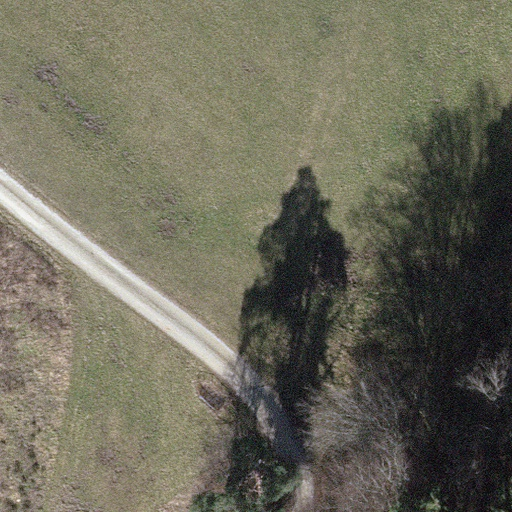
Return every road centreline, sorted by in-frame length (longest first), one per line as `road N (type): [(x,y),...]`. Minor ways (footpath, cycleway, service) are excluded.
road 1 (track): [(0,177),(242,374),(281,431),(302,511)]
road 2 (track): [(281,431),(461,437),(511,425)]
